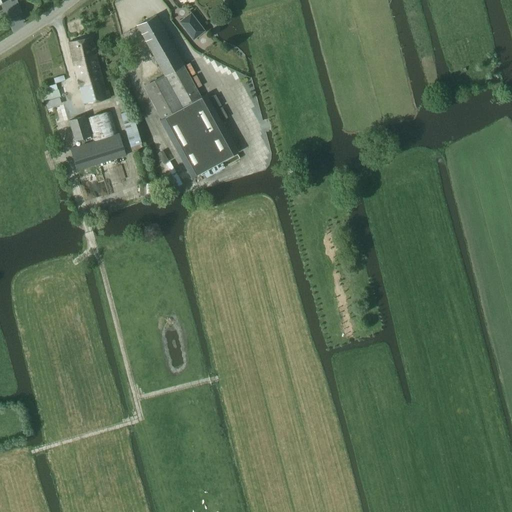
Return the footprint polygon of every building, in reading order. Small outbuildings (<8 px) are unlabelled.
[(193,39),(204,31),(190,13),(179,22),(193,39)] [(206,94),(201,97),(156,15),(137,25),(164,75),(143,87),(161,119),(160,120),(191,176),(237,150),(206,94)] [(92,37),(68,42),(72,62),(81,59),(80,56),(96,52),(92,37)] [(81,59),(72,62),(84,104),(110,98),(108,90),(105,91),(96,52),(80,56),(81,59)] [(63,76),(54,79),(55,84),(65,81),(63,76)] [(65,81),(55,84),(56,85),(46,88),(48,94),(44,95),(46,103),(60,98),(56,84),(65,81)] [(130,147),(141,144),(135,120),(134,120),(131,110),(120,114),(130,147)] [(93,139),(117,132),(111,111),(86,118),(93,139)] [(75,140),(91,136),(84,116),(69,120),(75,140)] [(77,170),(126,156),(119,134),(70,148),(77,170)]
